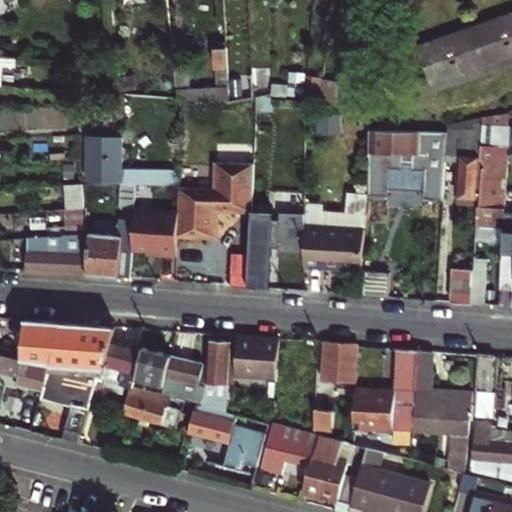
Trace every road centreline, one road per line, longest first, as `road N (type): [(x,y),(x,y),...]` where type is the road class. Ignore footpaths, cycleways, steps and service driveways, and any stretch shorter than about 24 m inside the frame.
road 1 (residential): [(0,292),(511,327)]
road 2 (residential): [(0,451),(240,511)]
